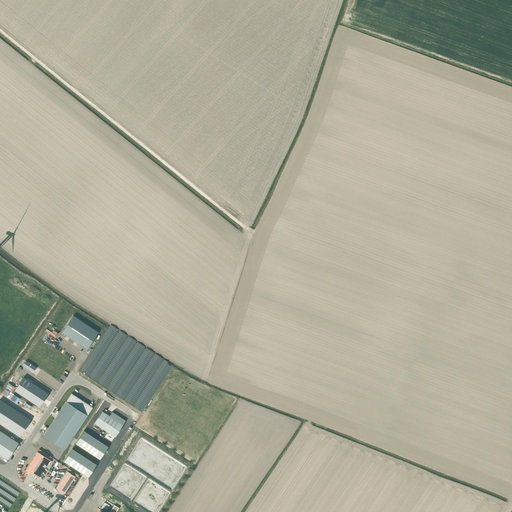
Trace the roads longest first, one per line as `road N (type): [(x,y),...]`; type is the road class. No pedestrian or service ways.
road 1 (track): [(277,195),(254,232),(0,30)]
road 2 (unclassified): [(7,475),(70,382),(134,414)]
